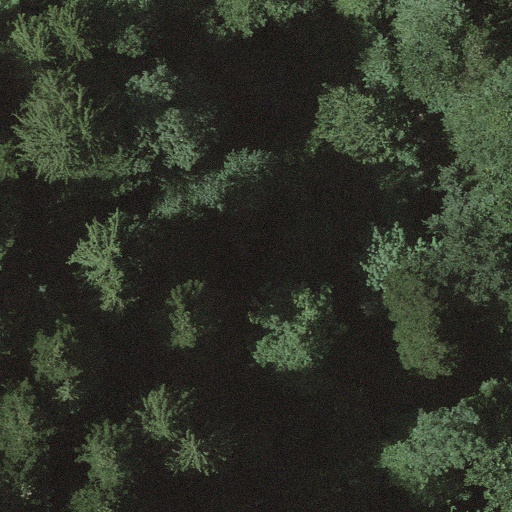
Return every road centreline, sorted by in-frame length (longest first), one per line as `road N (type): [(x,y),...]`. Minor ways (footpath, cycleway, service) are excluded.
road 1 (track): [(0,80),(160,511)]
road 2 (track): [(396,0),(401,76),(436,119),(464,122),(488,104),(509,0)]
